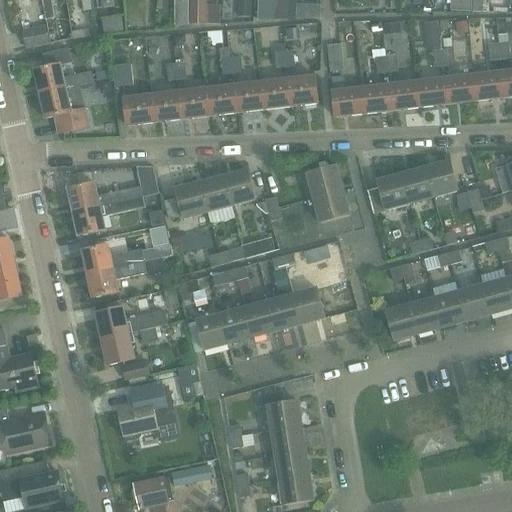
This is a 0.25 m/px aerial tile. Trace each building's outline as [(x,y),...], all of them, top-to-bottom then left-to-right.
[(100,0),(89,0),(91,11),(102,9),(100,0)] [(189,26),(189,0),(175,0),(175,26),(189,26)] [(208,26),(207,0),(190,0),(191,26),(208,26)] [(275,21),(276,0),(260,0),(259,20),(275,21)] [(297,0),(288,0),(288,13),(297,13),(297,0)] [(473,13),(472,0),(450,0),(451,12),(473,13)] [(474,0),(475,13),(490,13),(490,4),(485,4),(484,0),(474,0)] [(239,6),(239,18),(251,19),(252,6),(239,6)] [(399,24),(381,26),(382,37),(400,36),(399,24)] [(465,24),(455,25),(456,37),(466,36),(465,24)] [(27,50),(51,46),(47,26),(24,31),(27,50)] [(298,29),(285,30),(286,40),(299,38),(298,29)] [(86,31),(69,34),(70,42),(88,39),(86,31)] [(237,42),(253,40),(252,31),(236,33),(237,42)] [(184,35),(172,36),(173,48),(181,48),(185,43),(184,35)] [(451,39),(441,41),(442,49),(452,48),(451,39)] [(497,44),(499,62),(511,60),(509,42),(497,44)] [(490,63),(499,62),(497,44),(488,45),(490,63)] [(281,46),(284,69),(296,67),(294,50),(285,51),(284,45),(281,46)] [(277,70),(284,69),(281,46),(275,46),(276,54),(275,54),(277,70)] [(344,71),(341,46),(328,47),(331,72),(344,71)] [(227,50),(230,75),(242,74),(239,52),(231,53),(232,58),(230,58),(229,49),(227,50)] [(441,51),(443,69),(455,67),(453,49),(441,51)] [(223,76),(230,75),(227,50),(220,50),(223,76)] [(34,72),(39,96),(78,87),(92,84),(90,74),(63,80),(60,67),(71,64),(68,51),(43,56),(46,69),(34,72)] [(434,70),(443,69),(441,51),(432,52),(434,70)] [(385,57),(387,75),(400,73),(397,55),(385,57)] [(378,76),(387,75),(385,57),(375,58),(378,76)] [(174,64),(176,81),(187,80),(185,63),(174,64)] [(169,82),(176,81),(174,64),(167,65),(169,82)] [(131,65),(112,67),(115,88),(133,86),(131,65)] [(111,71),(96,74),(97,83),(110,81),(113,80),(111,71)] [(511,72),(500,74),(503,100),(511,98),(511,72)] [(472,77),(475,103),(503,100),(500,74),(472,77)] [(444,80),(447,106),(475,103),(472,77),(444,80)] [(285,81),(289,109),(316,106),(313,78),(285,81)] [(335,119),(364,116),(361,90),(345,92),(343,78),(332,79),(333,93),(332,93),(335,119)] [(417,83),(420,110),(447,106),(444,80),(417,83)] [(110,81),(97,83),(99,92),(103,94),(113,92),(110,81)] [(258,84),(262,112),(289,109),(285,81),(258,84)] [(389,87),(392,113),(420,110),(417,83),(389,87)] [(231,87),(235,115),(262,112),(258,84),(231,87)] [(88,129),(78,87),(39,96),(44,120),(54,118),(58,135),(88,129)] [(205,90),(208,118),(235,115),(231,87),(205,90)] [(361,90),(364,116),(392,113),(389,87),(361,90)] [(178,94),(181,122),(208,118),(205,90),(178,94)] [(151,97),(154,125),(181,122),(178,94),(151,97)] [(126,128),(154,125),(151,97),(123,100),(126,128)] [(425,170),(433,199),(457,193),(450,163),(425,170)] [(511,166),(508,168),(496,171),(503,196),(511,193),(511,166)] [(307,176),(314,201),(343,193),(336,169),(307,176)] [(401,176),(409,206),(433,199),(425,170),(401,176)] [(223,179),(231,208),(255,201),(248,172),(223,179)] [(385,212),(409,206),(401,176),(377,183),(385,212)] [(199,185),(207,214),(231,208),(223,179),(199,185)] [(67,191),(72,215),(141,198),(139,189),(96,198),(93,185),(67,191)] [(182,221),(207,214),(199,185),(174,191),(182,221)] [(146,196),(155,193),(154,187),(144,189),(146,196)] [(467,193),(470,203),(482,199),(479,189),(467,193)] [(349,217),(343,193),(314,201),(320,225),(349,217)] [(141,199),(141,198),(72,215),(77,238),(103,232),(100,218),(145,208),(143,199),(141,199)] [(265,201),(269,213),(280,210),(277,198),(265,201)] [(482,199),(470,203),(474,215),(486,211),(482,199)] [(283,220),(280,210),(269,213),(272,223),(283,220)] [(150,215),(153,228),(165,225),(162,213),(150,215)] [(183,232),(169,235),(172,248),(186,244),(183,232)] [(445,235),(448,247),(459,243),(456,232),(445,235)] [(246,261),(276,251),(272,238),(242,247),(246,261)] [(419,242),(422,253),(434,250),(431,238),(419,242)] [(496,242),(499,254),(501,253),(503,264),(511,261),(511,258),(507,239),(496,242)] [(8,240),(0,242),(0,272),(15,270),(8,240)] [(413,256),(422,253),(419,242),(410,245),(413,256)] [(488,256),(499,254),(496,242),(485,244),(488,256)] [(107,247),(81,253),(86,277),(143,264),(163,260),(174,258),(171,247),(166,247),(163,248),(141,253),(110,260),(107,247)] [(448,254),(451,266),(463,263),(460,251),(448,254)] [(218,255),(221,267),(234,263),(231,252),(218,255)] [(281,258),(285,270),(297,267),(294,254),(281,258)] [(441,269),(451,266),(448,254),(438,257),(441,269)] [(212,269),(221,267),(218,255),(209,257),(212,269)] [(275,273),(285,270),(281,258),(272,260),(275,273)] [(115,282),(146,275),(143,264),(86,277),(91,301),(118,295),(115,282)] [(410,265),(399,268),(402,279),(413,276),(410,265)] [(234,271),(236,282),(249,279),(246,268),(234,271)] [(392,282),(402,279),(399,268),(389,271),(392,282)] [(0,302),(21,298),(15,270),(0,272),(0,302)] [(275,273),(273,274),(278,292),(289,289),(285,270),(275,273)] [(227,284),(236,282),(234,271),(225,273),(227,284)] [(178,285),(183,303),(195,300),(193,294),(201,292),(198,280),(178,285)] [(482,287),(490,317),(511,311),(511,301),(506,281),(482,287)] [(458,294),(466,323),(490,317),(482,287),(458,294)] [(292,298),(300,328),(325,321),(316,291),(292,298)] [(434,300),(442,330),(466,323),(458,294),(434,300)] [(268,304),(276,334),(300,328),(292,298),(268,304)] [(410,307),(418,336),(442,330),(434,300),(410,307)] [(244,311),(252,341),(276,334),(268,304),(244,311)] [(394,343),(418,336),(410,307),(386,313),(394,343)] [(101,341),(127,335),(139,333),(153,329),(166,326),(162,313),(124,322),(121,310),(95,316),(101,341)] [(220,317),(228,347),(252,341),(244,311),(220,317)] [(204,354),(228,347),(220,317),(196,324),(204,354)] [(35,391),(37,390),(30,357),(9,361),(2,329),(0,329),(0,392),(14,390),(15,395),(35,390),(35,391)] [(156,341),(153,329),(139,333),(141,345),(156,341)] [(133,361),(127,335),(101,341),(107,367),(133,361)] [(125,382),(149,376),(146,363),(122,368),(125,382)] [(195,366),(178,370),(186,402),(196,399),(192,383),(198,381),(197,376),(195,366)] [(136,408),(117,412),(123,440),(158,432),(160,442),(180,438),(168,383),(132,391),(136,408)] [(267,409),(270,425),(300,420),(298,404),(284,406),(282,394),(257,398),(259,410),(267,409)] [(5,457),(51,446),(45,416),(10,424),(7,411),(0,412),(0,442),(2,443),(5,457)] [(270,425),(274,452),(305,447),(300,420),(270,425)] [(230,428),(230,431),(231,439),(243,437),(241,426),(230,428)] [(243,437),(231,439),(233,450),(244,448),(243,437)] [(274,452),(278,480),(309,475),(305,447),(274,452)] [(241,454),(233,455),(234,463),(242,461),(241,454)] [(26,511),(64,503),(57,473),(32,479),(29,466),(0,472),(0,493),(2,504),(24,500),(26,511)] [(175,488),(213,480),(210,466),(172,475),(175,488)] [(237,477),(239,486),(250,484),(249,475),(237,477)] [(313,503),(309,475),(278,480),(283,508),(313,503)] [(154,511),(177,511),(175,503),(174,504),(170,486),(164,487),(163,481),(134,487),(139,511),(154,509),(154,511)] [(252,498),(250,484),(239,486),(241,499),(252,498)]
